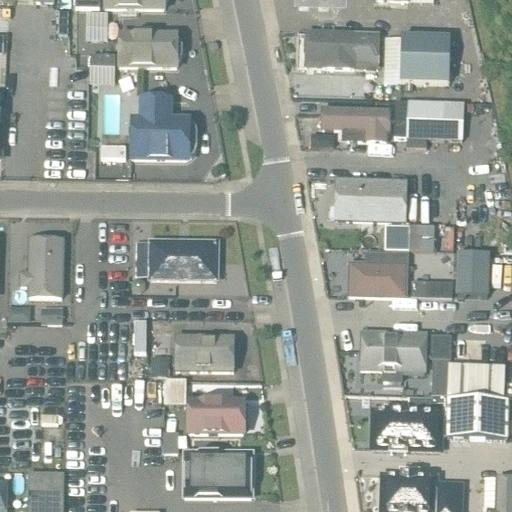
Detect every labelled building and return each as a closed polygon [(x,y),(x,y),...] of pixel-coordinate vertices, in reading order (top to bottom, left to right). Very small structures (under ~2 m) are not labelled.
[(76,0),(77,11),(101,11),(100,0),(76,0)] [(104,0),(105,11),(164,12),(164,8),(167,3),(167,0),(104,0)] [(364,21),(296,21),(297,69),(365,69),(364,21)] [(387,36),(386,85),(453,85),(453,37),(387,36)] [(119,70),(176,71),(176,68),(179,64),(181,60),(182,50),(180,46),(177,42),(177,39),(119,38),(119,70)] [(91,70),(115,70),(115,58),(91,58),(91,70)] [(129,164),(186,165),(187,162),(189,158),(191,154),(192,145),(190,140),(187,136),(187,133),(166,131),(166,102),(140,101),(139,132),(130,132),(129,164)] [(395,104),(394,141),(406,141),(406,151),(427,152),(427,142),(462,143),(463,106),(407,105),(395,104)] [(343,134),(342,144),(391,145),(392,111),(323,109),(322,134),(343,134)] [(101,150),(101,162),(125,162),(125,150),(101,150)] [(399,183),(331,183),(332,231),(400,231),(399,183)] [(412,227),(411,252),(435,252),(436,228),(412,227)] [(21,277),(20,290),(29,290),(29,295),(61,296),(63,244),(30,243),(29,277),(21,277)] [(217,246),(151,245),(149,283),(217,284),(217,246)] [(456,255),(454,299),(487,300),(488,256),(456,255)] [(410,265),(345,265),(344,299),(409,300),(410,265)] [(452,302),(453,286),(413,285),(412,301),(452,302)] [(9,308),(9,323),(31,323),(31,308),(9,308)] [(64,324),(65,309),(44,308),(44,323),(64,324)] [(427,336),(357,335),(356,375),(427,376),(427,336)] [(176,341),(176,374),(233,375),(234,342),(176,341)] [(166,407),(187,408),(188,382),(167,381),(166,407)] [(135,468),(160,468),(160,432),(168,432),(168,419),(160,419),(160,400),(136,400),(135,468)] [(508,405),(508,403),(447,401),(447,402),(447,417),(446,441),(507,443),(508,405)] [(189,404),(188,436),(243,437),(244,405),(189,404)] [(439,414),(371,412),(370,449),(438,450),(439,414)] [(251,501),(251,473),(251,457),(185,456),(185,500),(251,501)] [(401,480),(383,479),(382,511),(459,511),(460,489),(433,488),(433,481),(417,480),(417,479),(401,478),(401,480)] [(483,511),(511,511),(511,482),(489,481),(485,481),(483,511)]
